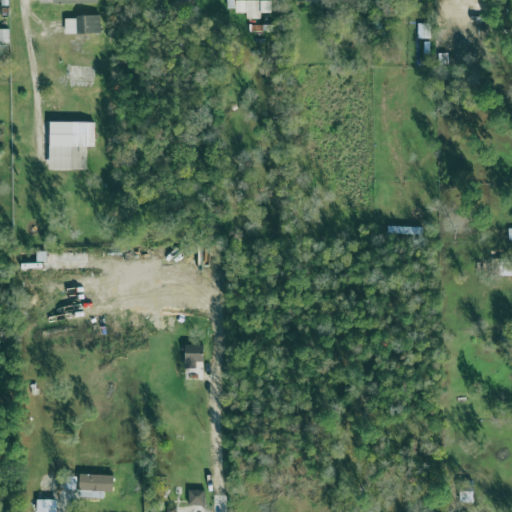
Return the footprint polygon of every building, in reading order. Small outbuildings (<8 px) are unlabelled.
[(271,0),(227,0),(227,11),(247,11),(247,19),(261,19),(261,13),(272,13),(271,0)] [(101,33),(101,16),(65,17),(66,35),(101,33)] [(251,24),(251,32),(274,32),(274,25),(251,24)] [(430,39),(430,24),(417,24),(417,39),(430,39)] [(0,43),(9,43),(9,29),(0,28),(0,43)] [(96,123),(50,122),(50,169),(87,170),(87,147),(95,147),(96,123)] [(203,344),(185,345),(186,369),(197,369),(197,362),(204,362),(203,344)] [(105,499),(105,492),(115,492),(115,476),(80,475),(80,498),(105,499)] [(205,491),(189,491),(189,506),(205,506),(205,491)] [(57,511),(57,500),(37,500),(36,511),(57,511)]
